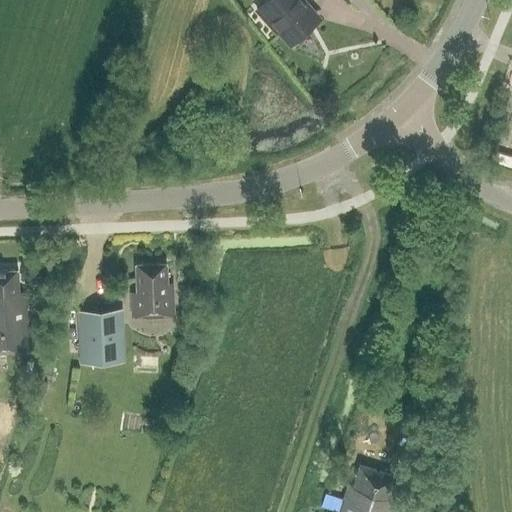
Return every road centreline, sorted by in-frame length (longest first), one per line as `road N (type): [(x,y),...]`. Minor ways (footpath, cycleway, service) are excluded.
road 1 (secondary): [(0,209),(241,192),(329,161),(399,117)]
road 2 (unclassified): [(511,204),(461,176),(399,117)]
road 3 (secondary): [(399,117),(473,0)]
